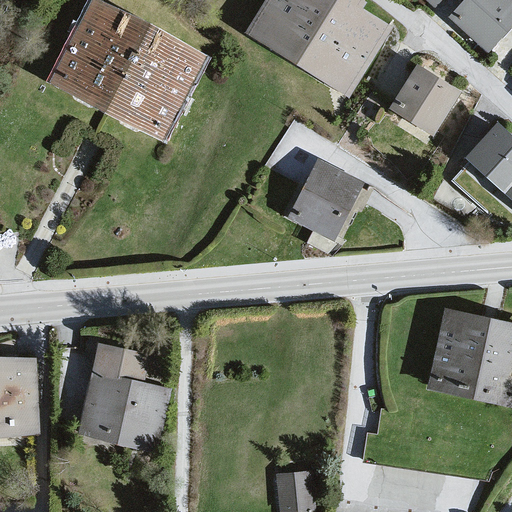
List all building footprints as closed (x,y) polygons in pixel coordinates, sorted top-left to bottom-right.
[(265,0),(248,30),(347,88),(383,27),(353,9),(357,0),(265,0)] [(511,32),(511,0),(466,0),(448,23),(489,62),(511,32)] [(162,131),(201,56),(98,2),(58,77),(162,131)] [(395,103),(432,128),(458,91),(421,66),(395,103)] [(511,191),(511,135),(500,124),(472,154),(511,191)] [(293,213),(333,234),(361,182),(321,161),(293,213)] [(511,398),(511,326),(448,312),(433,381),(511,398)] [(145,356),(102,346),(82,431),(156,447),(169,389),(139,382),(145,356)] [(0,359),(0,430),(36,429),(33,359),(0,359)] [(313,511),(309,473),(280,476),(283,511),(313,511)]
